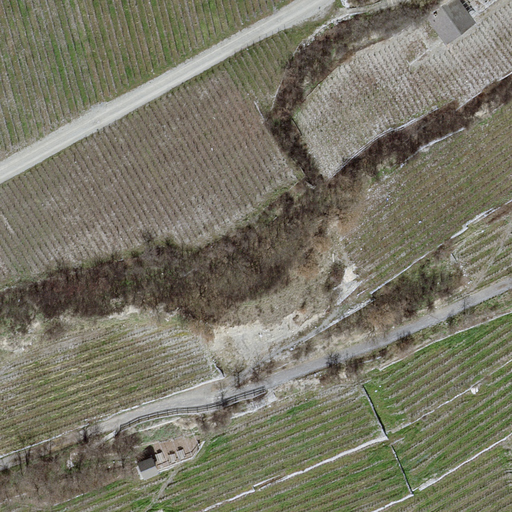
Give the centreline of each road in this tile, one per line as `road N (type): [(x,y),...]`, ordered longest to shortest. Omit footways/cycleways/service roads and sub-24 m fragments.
road 1 (unclassified): [(511,281),(321,363),(0,461)]
road 2 (track): [(295,0),(0,171)]
